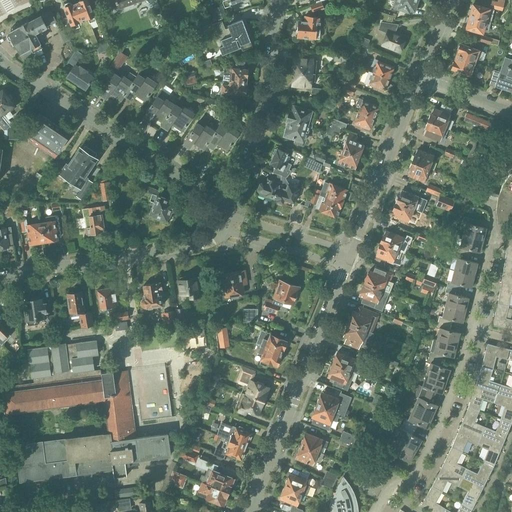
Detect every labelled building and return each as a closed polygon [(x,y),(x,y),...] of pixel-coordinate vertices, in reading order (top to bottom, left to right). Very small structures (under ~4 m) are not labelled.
[(85,27),(86,29),(88,36),(94,34),(90,23),(96,21),(87,0),(79,0),(79,2),(75,3),(85,27)] [(102,0),(94,0),(98,10),(105,7),(102,0)] [(115,0),(118,8),(139,0),(146,0),(151,4),(149,6),(155,11),(159,7),(156,0),(115,0)] [(223,0),(222,1),(225,8),(232,5),(232,4),(242,0),(223,0)] [(324,0),(315,3),(310,5),(313,13),(326,8),(324,0)] [(417,0),(396,0),(394,5),(399,7),(399,8),(409,12),(409,10),(414,12),(417,0)] [(490,7),(490,8),(494,9),(503,11),(505,1),(502,0),(497,0),(497,2),(492,1),(490,7)] [(84,38),(88,36),(86,29),(85,27),(75,3),(72,4),(69,2),(65,3),(64,7),(63,8),(71,26),(66,28),(68,33),(79,28),(80,32),(82,32),(84,38)] [(370,3),(363,4),(365,12),(372,10),(370,3)] [(490,8),(490,7),(483,5),(483,7),(473,4),(469,17),(490,23),(493,15),(489,14),(490,10),(494,11),(494,9),(490,8)] [(226,17),(222,6),(211,10),(215,21),(226,17)] [(387,22),(389,15),(379,11),(377,18),(387,22)] [(13,40),(23,60),(30,56),(27,51),(30,49),(33,53),(42,48),(36,38),(43,34),(41,31),(46,27),(56,22),(51,12),(29,23),(28,22),(19,27),(19,28),(17,29),(14,27),(10,29),(10,33),(9,33),(9,35),(7,36),(7,38),(9,41),(10,42),(13,40)] [(298,20),(298,29),(296,30),(296,34),(297,35),(297,37),(319,39),(321,17),(305,16),(305,21),(298,20)] [(490,23),(469,17),(466,29),(483,34),(485,29),(489,30),(491,23),(490,23)] [(223,23),(213,27),(224,55),(241,49),(242,51),(253,47),(242,20),(228,26),(230,30),(226,31),(223,23)] [(379,30),(388,33),(383,46),(400,52),(406,37),(398,34),(399,32),(396,30),(398,25),(382,22),(379,30)] [(65,30),(59,32),(64,43),(70,41),(65,30)] [(369,40),(359,36),(357,42),(367,46),(369,40)] [(480,42),(490,44),(492,38),(482,36),(480,42)] [(461,44),(457,57),(475,63),(476,59),(481,60),(484,53),(482,52),(484,46),(467,39),(465,46),(461,44)] [(75,66),(75,65),(82,55),(76,51),(75,52),(68,61),(75,66)] [(117,68),(119,70),(127,58),(121,53),(106,75),(110,78),(117,68)] [(334,54),(333,62),(346,63),(347,58),(348,55),(334,54)] [(475,63),(457,57),(452,69),(470,76),(470,75),(475,77),(478,69),(473,68),(475,63)] [(500,72),(495,87),(494,89),(496,90),(497,88),(511,93),(511,59),(505,57),(500,72)] [(295,71),(294,72),(315,74),(317,60),(296,58),(295,65),(293,66),(293,69),(295,71)] [(373,73),(389,79),(394,67),(374,60),(370,71),(373,72),(373,73)] [(223,80),(230,81),(247,82),(249,69),(244,69),(245,61),(233,62),(232,68),(231,68),(224,68),(223,80)] [(79,68),(74,65),(67,77),(85,89),(93,78),(85,73),(86,71),(80,66),(79,68)] [(489,85),(495,87),(500,72),(494,70),(489,85)] [(384,91),(389,79),(373,73),(368,71),(364,83),(368,85),(384,91)] [(137,77),(136,76),(130,72),(126,78),(121,74),(120,76),(114,73),(100,95),(106,99),(109,93),(121,101),(124,96),(137,77)] [(315,82),(315,74),(294,72),(294,73),(293,75),(292,77),(294,79),(293,86),(310,87),(311,82),(315,82)] [(138,73),(136,76),(137,77),(124,96),(129,99),(133,94),(144,101),(156,83),(145,76),(144,77),(138,73)] [(187,85),(197,84),(195,76),(186,80),(187,85)] [(357,82),(345,78),(343,84),(355,88),(357,82)] [(230,81),(223,80),(221,92),(228,93),(228,94),(246,95),(247,82),(230,81)] [(355,88),(343,84),(341,92),(352,95),(355,88)] [(0,112),(2,116),(15,105),(3,89),(0,90),(0,112)] [(156,119),(163,123),(164,124),(175,106),(175,105),(164,98),(162,100),(157,97),(143,118),(149,122),(151,118),(155,121),(156,119)] [(227,97),(226,103),(237,106),(239,100),(227,97)] [(379,107),(358,99),(356,105),(360,107),(358,112),(374,118),(379,107)] [(164,124),(163,123),(161,126),(167,130),(171,124),(182,131),(193,114),(182,106),(180,108),(175,105),(175,106),(164,124)] [(285,121),(288,121),(308,127),(311,128),(316,112),(292,105),(291,112),(288,111),(288,112),(286,113),(285,117),(286,118),(285,121)] [(428,121),(448,129),(450,130),(454,121),(448,119),(452,109),(442,105),(440,111),(435,109),(432,114),(431,113),(428,121)] [(369,131),(374,118),(358,112),(353,124),(369,131)] [(464,121),(490,131),(493,123),(466,113),(464,121)] [(20,143),(51,163),(70,135),(39,114),(20,143)] [(8,125),(15,133),(20,136),(26,126),(14,120),(8,125)] [(304,142),(308,127),(288,121),(286,128),(284,128),(284,131),(285,133),(284,136),(295,139),(294,143),(302,145),(303,141),(304,142)] [(448,129),(428,121),(425,129),(426,130),(424,135),(443,142),(448,129)] [(216,132),(215,132),(204,124),(202,127),(197,123),(183,145),(189,148),(192,143),(203,150),(207,145),(216,132)] [(221,123),(215,132),(216,132),(207,145),(212,149),(216,143),(227,150),(239,132),(228,125),(226,127),(221,123)] [(341,128),(329,124),(326,134),(332,136),(334,133),(338,134),(341,128)] [(343,151),(359,158),(360,156),(361,156),(363,152),(362,151),(364,146),(347,139),(343,151)] [(466,159),(481,165),(489,149),(475,142),(466,159)] [(60,173),(70,180),(91,148),(85,144),(83,145),(80,149),(79,148),(73,157),(71,158),(70,160),(70,161),(68,165),(66,164),(60,173)] [(279,174),(282,175),(287,177),(288,177),(291,171),(289,170),(291,165),(283,161),(284,160),(285,160),(287,155),(286,154),(287,152),(285,151),(286,150),(279,146),(278,148),(277,147),(276,149),(274,149),(272,154),(273,155),(269,164),(275,167),(273,172),(275,173),(277,174),(279,174)] [(91,148),(70,180),(80,186),(86,177),(84,176),(86,172),(88,172),(89,170),(89,168),(95,159),(94,158),(97,154),(96,151),(91,148)] [(412,161),(432,169),(435,162),(431,160),(433,155),(418,149),(416,155),(415,154),(412,161)] [(345,165),(355,169),(357,164),(358,164),(360,161),(359,159),(359,158),(343,151),(342,151),(338,163),(339,163),(338,165),(344,168),(345,165)] [(315,161),(317,161),(322,163),(323,164),(323,165),(329,168),(332,160),(326,158),(327,156),(319,153),(315,161)] [(313,159),(307,157),(303,166),(309,169),(313,159)] [(479,167),(481,165),(466,159),(466,160),(464,159),(461,166),(476,173),(479,167)] [(432,169),(412,161),(409,170),(410,170),(408,176),(423,181),(425,176),(429,177),(432,169)] [(511,511),(511,171),(511,173),(510,173),(502,184),(499,194),(492,192),(491,192),(490,192),(489,193),(489,194),(488,194),(488,195),(488,196),(489,196),(489,197),(490,198),(498,200),(496,210),(497,215),(498,223),(498,224),(503,223),(511,220),(511,509),(511,511)] [(265,196),(275,199),(282,175),(279,174),(277,174),(274,181),(269,179),(267,184),(262,183),(260,184),(258,190),(259,193),(258,196),(264,198),(265,196)] [(282,175),(275,199),(277,199),(276,201),(283,204),(284,200),(294,203),(296,197),(298,197),(300,191),(298,191),(298,188),(284,184),(287,177),(282,175)] [(88,179),(77,196),(82,200),(93,182),(88,179)] [(103,201),(111,200),(108,182),(100,183),(103,201)] [(330,184),(325,197),(325,198),(341,204),(344,197),(346,196),(347,194),(345,192),(346,190),(330,184)] [(428,184),(426,191),(440,196),(442,190),(428,184)] [(162,192),(146,186),(144,192),(152,195),(149,201),(151,202),(150,205),(153,206),(149,215),(150,215),(150,216),(155,218),(155,217),(158,218),(158,220),(163,222),(165,221),(167,222),(171,212),(173,211),(175,207),(173,204),(174,202),(172,202),(173,200),(168,199),(168,200),(160,197),(162,192)] [(399,194),(396,202),(418,211),(422,213),(427,200),(402,190),(400,195),(399,194)] [(325,197),(320,195),(313,193),(310,203),(315,204),(314,205),(316,206),(315,208),(320,210),(336,216),(337,215),(338,214),(340,212),(338,210),(341,204),(325,198),(325,197)] [(451,210),(454,202),(440,196),(437,205),(451,210)] [(17,215),(16,209),(15,200),(4,198),(7,217),(17,215)] [(422,213),(418,211),(396,202),(395,204),(394,203),(392,208),(393,209),(393,211),(394,211),(392,216),(407,222),(410,217),(419,221),(422,213)] [(86,228),(85,229),(86,235),(105,232),(104,227),(107,226),(104,206),(82,210),(83,218),(84,218),(86,228)] [(129,228),(127,214),(120,215),(123,229),(129,228)] [(41,224),(44,243),(57,241),(56,236),(61,235),(57,215),(45,217),(46,223),(41,224)] [(466,223),(463,235),(483,240),(486,228),(476,226),(478,220),(464,217),(462,222),(466,223)] [(456,221),(449,218),(444,232),(452,234),(456,221)] [(30,245),(44,243),(41,224),(27,226),(27,224),(20,225),(22,232),(28,231),(30,245)] [(0,249),(14,247),(11,227),(0,228),(0,249)] [(405,238),(402,236),(387,230),(385,235),(383,235),(380,243),(404,253),(408,243),(409,244),(412,237),(406,235),(405,238)] [(428,234),(424,233),(422,239),(421,240),(429,243),(431,239),(427,238),(428,234)] [(457,246),(455,252),(469,255),(470,250),(480,252),(483,240),(463,235),(460,247),(457,246)] [(380,243),(377,251),(378,251),(377,256),(399,265),(404,253),(380,243)] [(440,243),(437,250),(443,253),(446,246),(440,243)] [(467,261),(469,255),(455,252),(454,257),(457,258),(454,270),(474,275),(477,263),(467,261)] [(501,282),(511,284),(511,261),(505,261),(501,282)] [(431,264),(427,274),(435,277),(438,267),(431,264)] [(365,282),(364,283),(386,291),(393,273),(375,266),(373,272),(369,270),(367,277),(365,278),(364,280),(365,282)] [(448,281),(447,286),(460,290),(461,285),(471,287),(474,275),(454,270),(451,282),(448,281)] [(223,274),(225,292),(226,296),(232,295),(232,293),(237,292),(237,295),(244,294),(241,278),(245,277),(244,271),(223,274)] [(424,283),(434,287),(437,278),(435,277),(427,274),(425,273),(422,282),(424,283)] [(178,281),(182,308),(175,309),(177,321),(186,320),(184,308),(188,307),(186,294),(189,293),(190,298),(199,297),(196,278),(187,280),(187,276),(180,277),(180,281),(178,281)] [(293,304),(299,287),(280,281),(272,301),(267,299),(264,310),(276,313),(278,306),(281,307),(284,301),(293,304)] [(497,304),(509,306),(511,294),(511,284),(501,282),(497,304)] [(146,308),(147,308),(147,309),(154,308),(154,307),(162,306),(162,305),(164,301),(161,297),(161,296),(158,296),(158,290),(162,290),(161,283),(143,286),(145,298),(143,298),(143,299),(142,299),(142,300),(141,300),(141,301),(141,302),(141,303),(141,304),(141,305),(141,306),(142,306),(142,307),(143,308),(144,308),(145,308),(146,308)] [(386,292),(386,291),(364,283),(364,285),(362,285),(361,288),(362,290),(359,296),(363,297),(361,303),(374,308),(376,303),(380,304),(386,292)] [(433,289),(434,287),(424,283),(421,292),(431,296),(434,289),(433,289)] [(460,290),(447,286),(445,292),(449,293),(446,305),(465,310),(468,298),(459,295),(460,290)] [(100,308),(116,306),(113,288),(97,290),(100,308)] [(81,293),(67,295),(70,315),(78,314),(80,326),(93,324),(91,311),(84,312),(81,293)] [(45,318),(44,313),(46,312),(45,303),(42,304),(41,298),(24,301),(28,326),(38,325),(37,319),(45,318)] [(7,311),(17,310),(16,303),(6,304),(7,311)] [(511,330),(511,319),(506,318),(509,306),(497,304),(492,325),(511,330)] [(462,322),(465,310),(446,305),(443,317),(439,316),(438,320),(438,321),(451,325),(453,320),(462,322)] [(349,322),(348,323),(370,332),(378,313),(359,307),(357,312),(353,311),(350,318),(349,318),(348,321),(349,322)] [(243,309),(243,323),(258,321),(258,309),(243,309)] [(177,322),(175,311),(161,313),(163,324),(177,322)] [(113,314),(114,321),(128,319),(127,312),(113,314)] [(54,315),(46,316),(48,333),(56,331),(54,315)] [(403,321),(404,318),(400,316),(397,324),(401,325),(402,324),(409,327),(411,324),(403,321)] [(0,343),(2,345),(5,341),(3,339),(9,332),(4,327),(0,323),(0,322),(2,320),(0,318),(0,343)] [(451,325),(438,321),(438,320),(434,319),(434,322),(437,323),(437,327),(440,328),(437,340),(457,345),(460,333),(450,330),(451,325)] [(127,322),(115,323),(116,331),(128,329),(127,322)] [(365,345),(370,332),(348,323),(348,325),(346,326),(345,328),(346,330),(344,334),(347,335),(344,344),(358,349),(360,344),(365,345)] [(256,343),(261,345),(282,354),(287,341),(270,335),(271,334),(261,330),(256,343)] [(219,342),(227,340),(229,341),(227,334),(217,335),(219,342)] [(219,342),(220,349),(230,347),(229,341),(227,340),(219,342)] [(431,351),(429,356),(442,360),(444,355),(454,357),(457,345),(437,340),(434,352),(431,351)] [(34,384),(5,389),(5,390),(3,390),(6,414),(8,414),(104,401),(108,434),(121,432),(122,441),(136,439),(136,438),(131,401),(138,400),(140,422),(172,418),(165,367),(127,372),(127,371),(113,373),(113,372),(101,373),(101,370),(93,371),(91,357),(97,356),(95,341),(51,347),(51,351),(46,351),(46,347),(29,350),(33,379),(34,379),(34,384)] [(507,359),(510,349),(487,344),(482,366),(493,369),(496,357),(507,359)] [(282,354),(261,345),(258,352),(262,354),(260,360),(261,360),(260,364),(266,366),(267,362),(277,366),(282,354)] [(333,363),(333,364),(354,372),(359,374),(365,357),(357,354),(355,358),(337,351),(335,358),(334,359),(333,362),(333,363)] [(440,366),(442,360),(429,356),(429,357),(427,362),(431,363),(427,374),(446,381),(450,369),(440,366)] [(349,386),(354,372),(333,364),(332,366),(331,366),(329,369),(330,371),(327,377),(334,380),(332,385),(347,391),(349,386)] [(241,392),(261,400),(266,387),(253,382),(256,371),(242,366),(237,379),(237,381),(238,383),(244,385),(241,392)] [(475,386),(497,394),(500,384),(489,381),(493,369),(482,366),(475,386)] [(442,393),(446,381),(427,374),(423,386),(419,385),(418,390),(430,395),(435,398),(436,397),(435,397),(436,395),(433,394),(434,392),(436,391),(442,393)] [(212,375),(210,380),(218,383),(220,378),(212,375)] [(500,384),(497,394),(511,398),(511,384),(511,388),(500,384)] [(468,407),(479,411),(483,399),(494,403),(497,394),(475,386),(468,407)] [(428,401),(430,395),(418,390),(415,396),(418,397),(413,409),(432,417),(437,405),(428,401)] [(246,416),(248,410),(256,413),(261,400),(241,392),(234,410),(237,411),(237,412),(246,416)] [(317,405),(340,414),(345,402),(348,403),(351,397),(340,393),(338,398),(323,392),(321,397),(320,397),(317,405)] [(372,402),(385,407),(388,398),(375,393),(372,402)] [(511,398),(497,394),(494,403),(505,406),(501,419),(511,423),(511,422),(511,398)] [(204,396),(201,403),(213,407),(216,401),(204,396)] [(200,407),(199,409),(209,413),(212,408),(213,408),(213,407),(201,403),(200,407)] [(340,414),(317,405),(313,413),(315,414),(313,419),(312,423),(327,429),(330,419),(336,421),(339,414),(340,414)] [(481,436),(485,427),(475,423),(479,411),(468,407),(460,427),(481,436)] [(427,428),(432,417),(413,409),(408,420),(405,418),(403,424),(415,430),(418,424),(427,428)] [(511,423),(501,419),(496,431),(485,427),(481,436),(502,445),(511,423)] [(218,429),(216,434),(220,436),(225,438),(227,439),(246,447),(248,441),(251,440),(252,437),(251,435),(251,434),(244,431),(244,428),(239,426),(237,428),(236,427),(235,427),(221,422),(218,429)] [(415,430),(403,424),(400,429),(403,430),(397,441),(415,451),(421,440),(413,435),(415,430)] [(460,427),(452,448),(462,452),(467,441),(477,445),(481,436),(460,427)] [(351,442),(352,442),(354,443),(354,441),(356,436),(343,431),(341,438),(351,442)] [(108,434),(103,435),(103,434),(16,445),(18,463),(23,463),(24,468),(19,468),(21,482),(113,470),(113,478),(127,476),(126,467),(130,467),(129,461),(170,456),(167,434),(136,438),(136,439),(122,441),(121,432),(108,434)] [(301,444),(301,445),(323,454),(328,441),(306,432),(303,439),(301,440),(300,442),(301,444)] [(483,462),(494,467),(502,445),(481,436),(477,445),(488,449),(483,462)] [(244,452),(246,447),(227,439),(225,438),(221,449),(217,447),(214,454),(226,459),(227,457),(232,459),(234,457),(241,459),(244,458),(245,455),(244,452)] [(409,462),(415,451),(397,441),(392,452),(388,450),(386,455),(398,462),(401,457),(409,462)] [(187,450),(198,454),(201,447),(189,443),(187,450)] [(320,463),(323,454),(301,445),(300,447),(298,447),(297,450),(298,452),(296,458),(313,465),(315,460),(320,463)] [(452,448),(442,467),(462,477),(466,468),(457,463),(462,452),(452,448)] [(183,449),(180,456),(190,460),(195,462),(195,461),(196,460),(198,454),(183,449)] [(199,481),(203,483),(228,492),(233,479),(213,472),(216,466),(210,464),(209,465),(206,464),(207,463),(199,459),(196,465),(207,469),(205,476),(202,475),(199,481)] [(477,474),(466,468),(462,477),(483,488),(494,467),(483,462),(477,474)] [(432,487),(442,492),(448,481),(458,486),(462,477),(442,467),(432,487)] [(335,482),(338,475),(326,471),(324,478),(335,482)] [(186,477),(173,472),(170,480),(177,482),(176,485),(182,487),(186,477)] [(285,484),(285,486),(302,493),(307,495),(310,486),(305,484),(307,480),(290,473),(287,479),(286,480),(285,483),(285,484)] [(344,477),(343,476),(329,505),(331,511),(330,511),(358,511),(358,505),(356,499),(354,493),(351,487),(347,481),(347,480),(344,477)] [(0,486),(9,484),(6,477),(0,479),(0,486)] [(462,477),(458,486),(468,491),(462,503),(472,509),(483,488),(462,477)] [(331,489),(335,482),(324,478),(321,485),(331,489)] [(228,494),(228,492),(203,483),(198,496),(202,497),(223,505),(226,498),(228,498),(229,496),(228,494)] [(115,491),(116,499),(153,494),(152,486),(115,491)] [(296,505),(302,493),(285,486),(284,488),(282,489),(281,491),(282,493),(280,499),(292,504),(289,511),(290,511),(301,511),(302,510),(296,508),(296,505)] [(431,511),(443,511),(445,509),(436,503),(442,492),(432,487),(421,506),(431,511)] [(164,510),(168,511),(169,511),(174,498),(169,496),(164,510)] [(118,507),(119,511),(131,510),(130,498),(115,500),(116,508),(118,507)] [(106,502),(90,504),(90,511),(94,511),(101,511),(107,511),(108,511),(107,508),(106,502)] [(151,511),(150,502),(140,503),(141,511),(151,511)] [(470,511),(472,509),(462,503),(456,511),(451,511),(445,509),(443,511),(470,511)]
